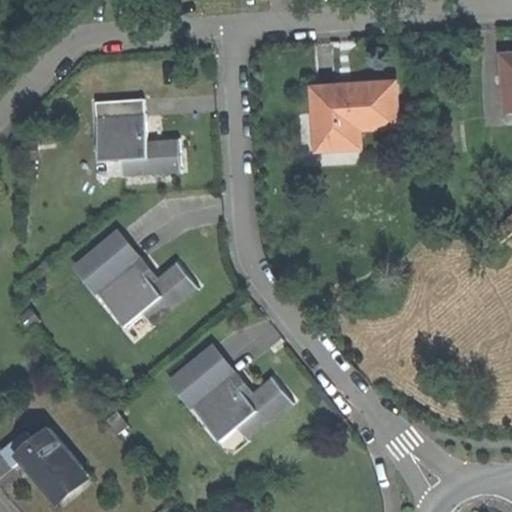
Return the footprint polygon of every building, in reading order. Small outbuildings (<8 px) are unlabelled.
[(367,126),(406,123),(403,77),(361,80),(319,84),(323,147),(368,144),(367,126)] [(124,174),(184,169),(183,155),(182,138),(150,141),(147,98),(105,101),(106,116),(98,117),(102,152),(123,151),(123,159),(124,174)] [(98,101),(98,117),(106,116),(105,101),(98,101)] [(102,161),(123,159),(123,151),(102,152),(102,161)] [(511,217),(495,231),(504,242),(511,235),(511,217)] [(121,232),(79,266),(123,320),(140,306),(145,312),(154,323),(201,286),(189,272),(181,261),(156,282),(139,261),(139,256),(133,247),(121,232)] [(128,326),(145,312),(140,306),(123,320),(128,326)] [(219,434),(236,420),(241,427),(250,438),(296,400),(285,386),(276,376),(251,397),(234,376),(233,369),(230,362),(217,345),(175,380),(219,434)] [(224,440),(241,427),(236,420),(219,434),(224,440)] [(71,475),(85,463),(52,426),(37,439),(30,430),(5,451),(16,466),(25,459),(31,454),(37,461),(31,466),(37,473),(58,498),(76,483),(71,475)] [(25,459),(31,466),(37,461),(31,454),(25,459)]
